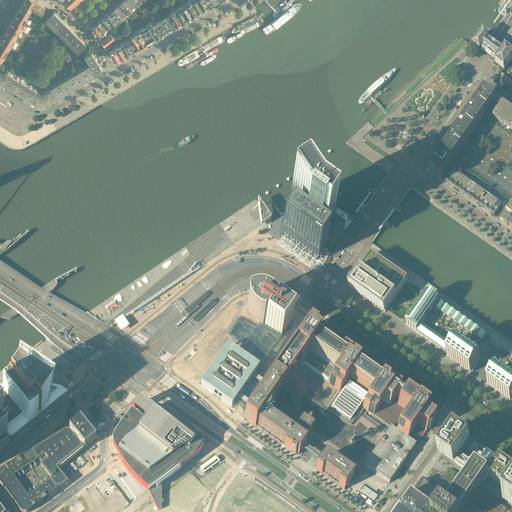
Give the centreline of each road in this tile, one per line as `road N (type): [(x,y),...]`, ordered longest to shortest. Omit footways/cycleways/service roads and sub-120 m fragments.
road 1 (secondary): [(344,511),(153,372)]
road 2 (secondary): [(317,290),(277,265),(241,264),(125,352)]
road 3 (secondary): [(511,427),(325,295)]
road 4 (secondary): [(140,384),(321,511)]
road 5 (secondary): [(153,372),(245,286),(276,287),(311,309)]
road 6 (secondary): [(311,309),(461,414)]
road 7 (tertiary): [(39,511),(100,467),(106,420),(140,384)]
road 8 (tertiary): [(405,163),(317,290)]
road 9 (tertiary): [(325,295),(412,168)]
road 10 (secondary): [(125,352),(0,273)]
road 11 (tertiary): [(110,366),(0,457)]
road 12 (residential): [(115,72),(235,0)]
road 13 (secondary): [(0,291),(110,366)]
road 14 (residential): [(511,238),(412,168)]
road 15 (residential): [(389,511),(461,414)]
